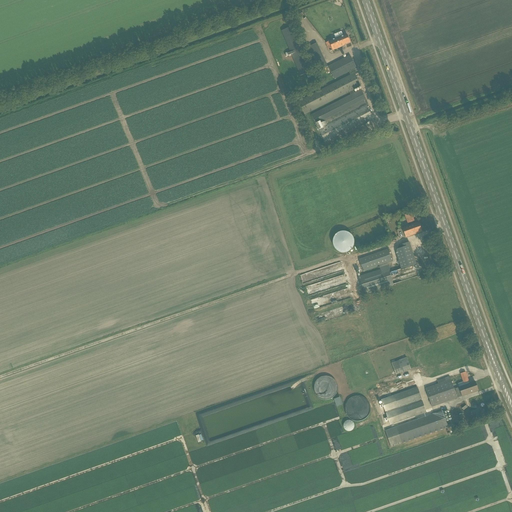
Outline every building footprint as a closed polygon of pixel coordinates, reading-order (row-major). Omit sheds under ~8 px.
[(305,61),(301,51),(299,46),(291,27),(281,31),(290,53),(287,54),(285,55),(286,57),(288,56),(291,55),(296,66),(300,76),(310,72),(305,61)] [(344,35),(339,37),(325,43),(328,49),(330,48),(331,51),(344,46),(344,45),(350,42),(347,35),(344,36),(344,35)] [(317,43),(315,44),(314,43),(309,45),(310,46),(306,48),(317,72),(328,67),(334,79),(349,72),(350,75),(298,102),(304,115),(349,92),(350,95),(311,115),(316,126),(325,145),(374,120),(368,108),(370,107),(361,90),(354,93),(353,90),(361,86),(356,75),(357,74),(355,69),(356,69),(356,68),(357,68),(350,55),(328,67),(317,43)] [(414,221),(411,213),(404,216),(407,224),(409,223),(410,226),(402,229),(406,238),(422,232),(419,223),(414,224),(413,222),(414,221)] [(338,248),(341,250),(344,251),(347,250),(350,249),(352,247),(353,244),(354,241),(353,238),(351,235),(349,233),(346,232),(343,233),(340,233),(338,235),(336,238),(335,240),(335,243),(336,246),(338,248)] [(377,243),(386,240),(385,235),(375,238),(377,243)] [(416,266),(409,242),(401,245),(402,248),(397,250),(396,254),(400,269),(401,271),(416,266)] [(363,294),(393,284),(389,272),(386,263),(392,261),(387,249),(359,259),(363,271),(379,266),(380,269),(358,276),(363,294)] [(406,358),(391,362),(395,374),(410,370),(406,358)] [(466,372),(461,374),(460,374),(460,375),(463,383),(464,386),(454,389),(457,398),(478,391),(475,382),(470,384),(466,372)] [(454,389),(450,379),(438,384),(425,389),(432,407),(457,398),(454,389)] [(383,407),(383,408),(385,413),(387,417),(387,418),(384,419),(385,421),(386,421),(386,422),(388,421),(390,426),(391,425),(392,427),(394,426),(393,424),(426,412),(417,387),(380,400),(382,404),(382,405),(380,406),(380,408),(383,407)] [(358,418),(365,417),(367,413),(365,412),(367,409),(361,406),(359,406),(357,410),(357,404),(356,404),(357,402),(355,403),(354,402),(347,403),(347,405),(350,405),(350,408),(346,409),(350,411),(350,413),(358,418)] [(474,418),(481,416),(478,409),(472,412),(474,418)] [(442,411),(385,431),(391,448),(448,427),(442,411)] [(197,442),(202,441),(197,421),(195,421),(193,414),(177,419),(181,435),(193,431),(197,442)] [(347,432),(354,428),(349,420),(342,425),(347,432)]
